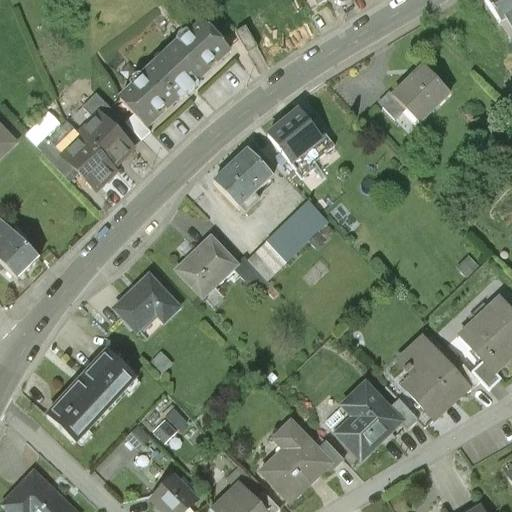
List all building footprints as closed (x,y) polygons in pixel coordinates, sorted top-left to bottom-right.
[(311,0),(316,9),(330,0),(332,0),(336,5),(339,7),(342,8),(346,6),(348,3),(349,1),(348,0),(311,0)] [(511,0),(482,0),(500,25),(502,24),(511,16),(511,0)] [(511,16),(502,24),(511,39),(511,16)] [(229,54),(202,25),(190,36),(188,33),(176,43),(175,42),(138,76),(140,77),(128,88),(131,91),(119,102),(146,131),(160,119),(157,116),(163,111),(166,113),(179,101),(181,103),(198,87),(196,84),(210,72),(207,70),(214,64),(216,66),(229,54)] [(245,30),(235,35),(246,55),(256,50),(245,30)] [(449,97),(423,70),(392,100),(405,113),(409,109),(422,123),(449,97)] [(99,118),(111,130),(119,121),(95,97),(81,111),(94,123),(99,118)] [(329,151),(299,114),(267,139),(290,167),(307,152),(315,162),(329,151)] [(81,132),(77,136),(113,172),(133,152),(111,130),(99,118),(94,123),(83,134),(81,132)] [(116,175),(113,172),(77,136),(70,128),(54,144),(66,156),(62,160),(96,194),(116,175)] [(15,147),(0,131),(0,158),(2,160),(15,147)] [(270,180),(246,155),(212,187),(237,213),(270,180)] [(327,224),(307,204),(246,263),(266,283),(327,224)] [(38,263),(2,226),(0,227),(0,266),(17,284),(38,263)] [(210,243),(177,275),(203,300),(204,299),(201,296),(210,286),(214,290),(232,271),(235,268),(210,243)] [(266,283),(246,263),(243,260),(235,268),(232,271),(258,297),(269,286),(266,283)] [(148,279),(113,313),(135,335),(154,316),(163,325),(178,310),(148,279)] [(511,355),(511,317),(497,302),(456,341),(490,376),(511,355)] [(460,383),(421,343),(398,365),(405,372),(402,375),(406,378),(408,375),(416,384),(403,396),(431,425),(446,411),(439,403),(460,383)] [(135,381),(106,354),(45,419),(74,446),(135,381)] [(400,426),(364,388),(340,411),(352,423),(335,439),(359,465),(400,426)] [(160,447),(174,434),(163,422),(149,435),(160,447)] [(329,465),(291,427),(277,440),(291,454),(265,479),(290,504),(329,465)] [(68,511),(32,477),(2,509),(4,511),(68,511)] [(190,511),(197,505),(174,483),(152,507),(157,511),(190,511)] [(259,511),(237,489),(220,505),(227,511),(259,511)]
